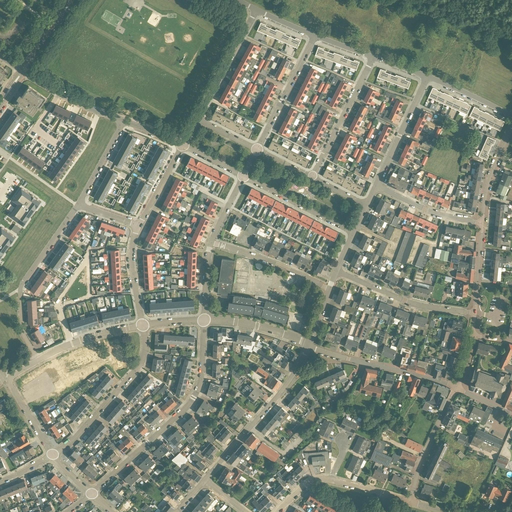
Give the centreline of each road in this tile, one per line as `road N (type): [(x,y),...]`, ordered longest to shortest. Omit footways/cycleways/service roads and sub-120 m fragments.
road 1 (residential): [(91,494),(194,395),(203,320)]
road 2 (residential): [(37,360),(20,323),(20,288),(77,205)]
road 3 (residential): [(204,479),(297,371),(309,344)]
road 4 (residential): [(52,456),(143,364),(142,325)]
road 5 (residential): [(455,386),(309,344)]
road 6 (residential): [(474,312),(418,304),(335,272)]
road 7 (residential): [(311,176),(370,57)]
road 8 (residential): [(212,240),(329,288)]
road 9 (residential): [(257,148),(312,36)]
road 10 (residential): [(196,118),(254,8)]
road 11 (residential): [(353,233),(243,176)]
road 12 (residential): [(408,500),(455,386)]
road 13 (residential): [(375,186),(426,76)]
